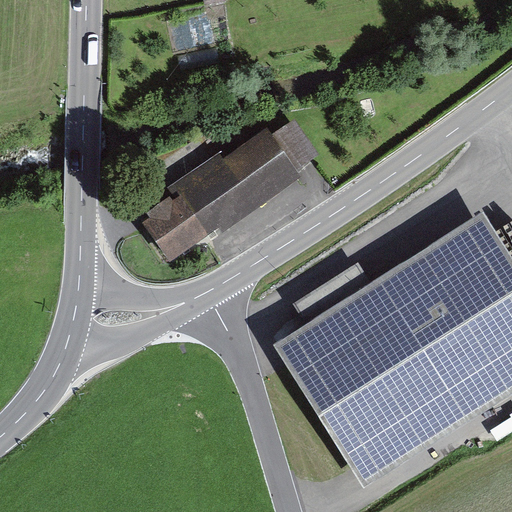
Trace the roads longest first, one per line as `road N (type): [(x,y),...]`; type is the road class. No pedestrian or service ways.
road 1 (tertiary): [(207,293),(511,88)]
road 2 (secondary): [(87,0),(79,289)]
road 3 (unclassified): [(207,293),(240,357),(289,511)]
road 4 (tertiary): [(68,345),(103,347),(142,335),(207,293)]
road 5 (tertiary): [(207,293),(166,299),(79,289)]
